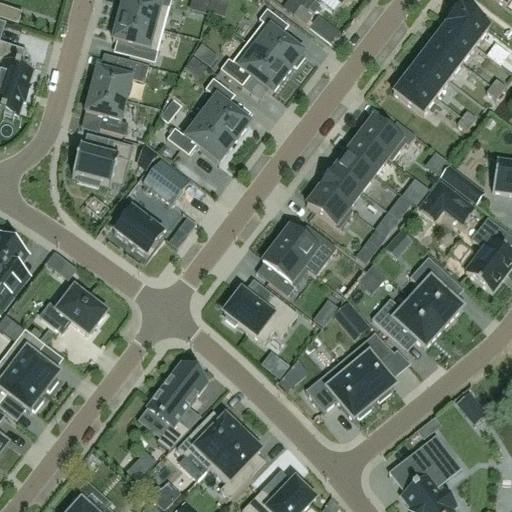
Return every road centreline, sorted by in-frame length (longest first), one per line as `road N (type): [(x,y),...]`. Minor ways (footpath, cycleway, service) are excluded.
road 1 (residential): [(166,313),(407,0)]
road 2 (residential): [(14,511),(166,313)]
road 3 (residential): [(166,313),(338,474)]
road 4 (residential): [(338,474),(511,324)]
road 5 (residential): [(84,0),(27,213)]
road 6 (residential): [(27,213),(166,313)]
